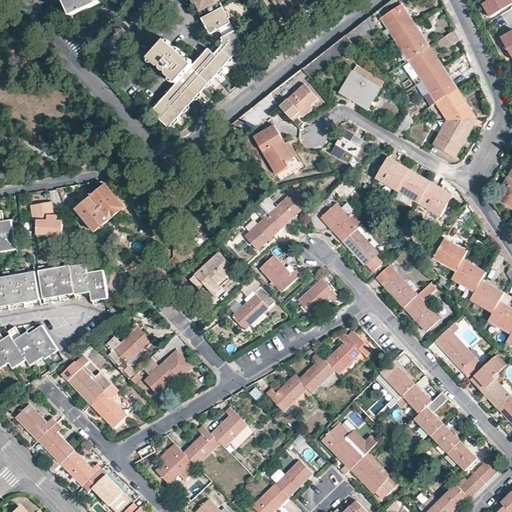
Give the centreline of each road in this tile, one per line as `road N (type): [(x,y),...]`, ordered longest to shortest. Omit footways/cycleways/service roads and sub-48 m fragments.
road 1 (residential): [(167,158),(373,0)]
road 2 (residential): [(511,448),(372,302)]
road 3 (residential): [(470,181),(503,110),(456,0)]
road 4 (residential): [(470,181),(348,114),(317,134)]
road 5 (residential): [(0,190),(149,169),(167,158)]
road 6 (residential): [(238,381),(372,302)]
road 7 (residential): [(67,51),(167,158)]
road 8 (residential): [(116,453),(238,381)]
